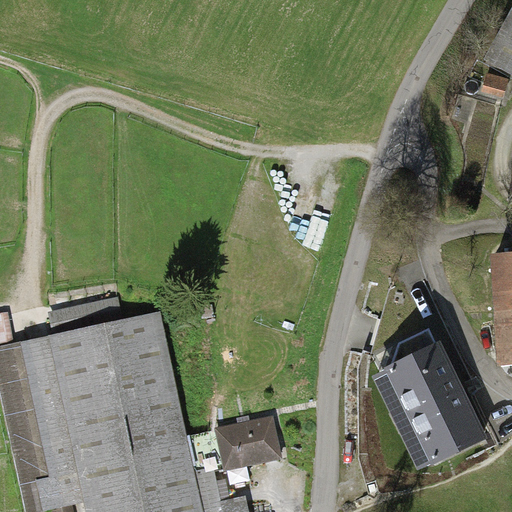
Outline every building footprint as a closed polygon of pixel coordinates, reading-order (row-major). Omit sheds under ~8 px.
[(511,16),(489,60),(511,72),(511,16)] [(319,258),(334,217),(332,216),(341,191),(328,187),(305,253),(319,258)] [(511,255),(492,257),(495,314),(511,312),(511,255)] [(511,312),(495,314),(499,371),(511,370),(511,312)] [(162,315),(0,349),(0,376),(28,511),(48,511),(54,511),(73,511),(72,506),(84,503),(86,511),(250,511),(247,494),(233,497),(229,478),(217,480),(216,472),(215,466),(196,470),(189,439),(162,315)] [(427,332),(401,344),(393,369),(372,379),(416,474),(487,441),(459,382),(442,346),(436,349),(427,332)] [(248,425),(189,439),(196,470),(215,466),(216,472),(224,470),(225,474),(284,461),(274,419),(248,425)]
